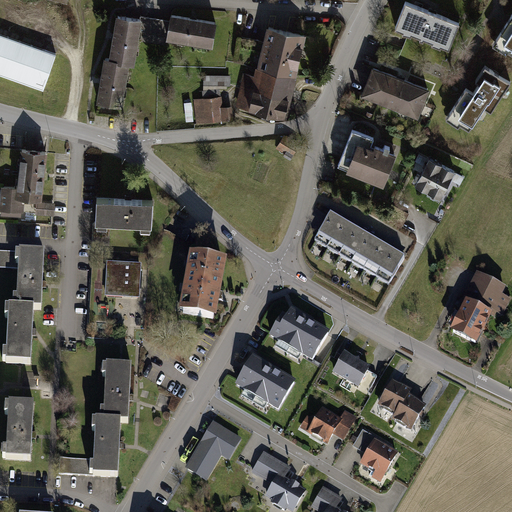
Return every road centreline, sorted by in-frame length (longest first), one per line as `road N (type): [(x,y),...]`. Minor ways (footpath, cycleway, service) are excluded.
road 1 (residential): [(276,267),(511,395)]
road 2 (residential): [(364,16),(276,267)]
road 3 (residential): [(79,130),(127,143),(276,267)]
road 4 (residential): [(384,507),(202,392)]
road 5 (residential): [(79,130),(69,328)]
road 6 (residential): [(181,0),(364,16)]
road 7 (residential): [(276,267),(202,392)]
road 8 (residential): [(202,392),(130,511)]
